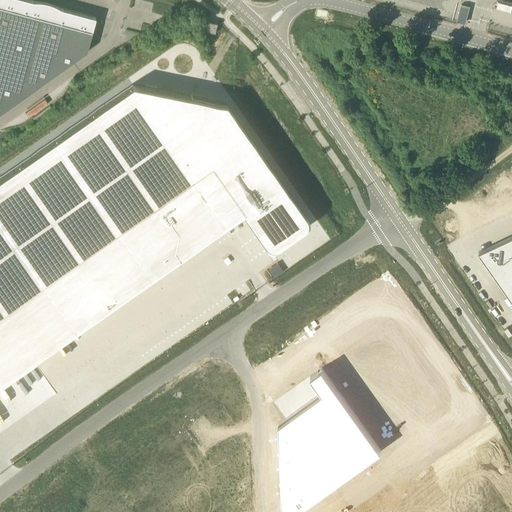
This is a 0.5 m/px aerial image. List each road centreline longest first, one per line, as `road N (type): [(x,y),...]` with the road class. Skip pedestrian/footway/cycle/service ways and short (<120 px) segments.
road 1 (unclassified): [(0,493),(220,335)]
road 2 (tertiary): [(403,225),(262,29)]
road 3 (unclassified): [(220,335),(353,247),(403,225)]
road 4 (unclassified): [(511,49),(320,0)]
road 5 (tertiary): [(511,384),(403,225)]
road 6 (unclassified): [(220,335),(256,387),(262,511)]
road 7 (track): [(403,225),(511,150)]
